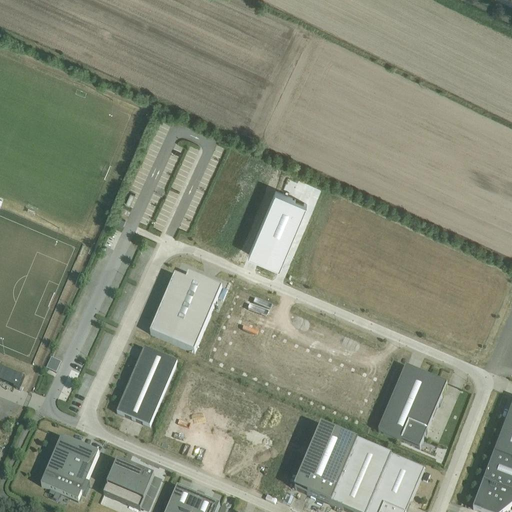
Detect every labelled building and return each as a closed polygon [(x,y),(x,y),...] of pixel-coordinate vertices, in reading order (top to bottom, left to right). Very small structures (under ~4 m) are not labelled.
[(124,227),(126,221),(120,218),(118,224),(124,227)] [(176,278),(151,336),(195,355),(223,291),(189,276),(187,282),(176,278)] [(56,340),(62,342),(69,327),(62,324),(56,340)] [(145,351),(117,415),(150,429),(178,365),(145,351)] [(406,369),(379,433),(420,450),(447,386),(406,369)] [(511,409),(473,511),(477,511),(505,511),(511,507),(511,409)] [(332,507),(358,445),(321,429),(295,491),(332,507)] [(63,440),(42,488),(79,504),(82,497),(86,498),(90,486),(88,485),(100,456),(63,440)] [(358,445),(332,507),(344,511),(407,511),(424,472),(358,445)] [(140,511),(155,480),(118,464),(104,497),(140,511)] [(155,480),(140,511),(150,511),(163,483),(155,480)] [(218,511),(220,507),(178,489),(168,511),(218,511)]
